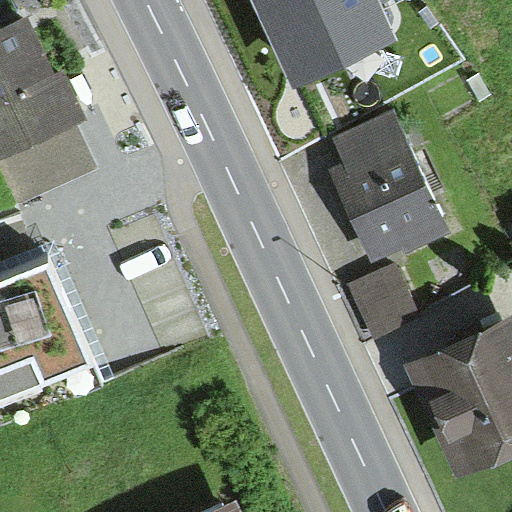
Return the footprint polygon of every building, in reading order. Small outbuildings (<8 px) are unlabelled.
[(270,0),(306,85),(392,50),(371,0),(270,0)] [(0,155),(84,116),(36,17),(0,34),(0,155)] [(427,114),(341,155),(388,253),(475,211),(427,114)] [(0,392),(89,364),(61,279),(0,298),(0,392)] [(511,334),(436,374),(492,481),(511,470),(511,334)] [(234,511),(227,498),(199,511),(234,511)]
